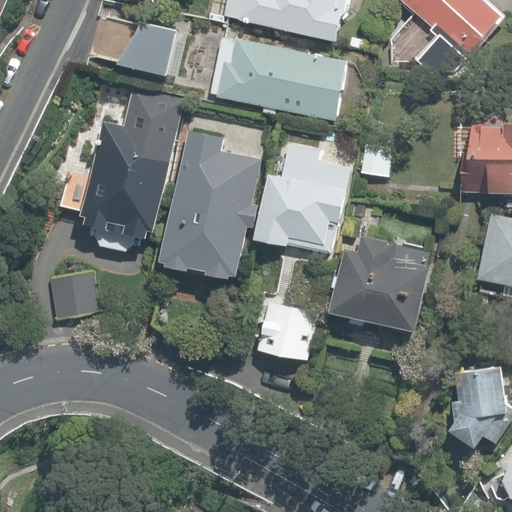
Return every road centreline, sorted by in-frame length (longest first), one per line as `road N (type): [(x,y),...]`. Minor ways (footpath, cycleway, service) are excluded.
road 1 (tertiary): [(357,511),(260,440),(162,391),(71,363),(0,392)]
road 2 (residential): [(60,0),(0,139)]
